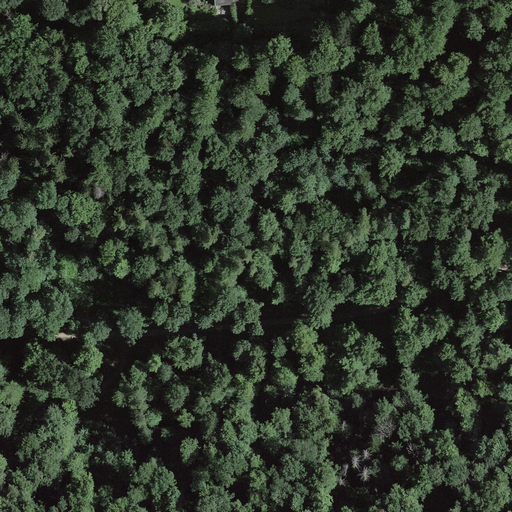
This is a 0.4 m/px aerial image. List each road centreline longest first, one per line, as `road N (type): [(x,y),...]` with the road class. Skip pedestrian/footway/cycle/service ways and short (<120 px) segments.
road 1 (track): [(0,331),(127,336),(387,308),(511,262)]
road 2 (track): [(0,472),(122,369),(127,336)]
